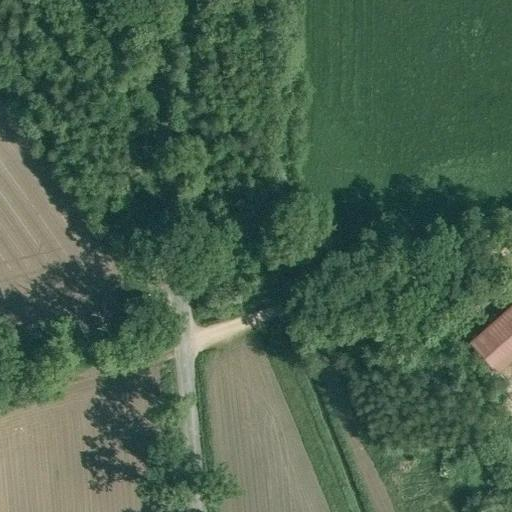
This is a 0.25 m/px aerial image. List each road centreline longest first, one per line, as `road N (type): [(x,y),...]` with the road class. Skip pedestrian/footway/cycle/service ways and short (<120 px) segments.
road 1 (unclassified): [(199,511),(148,0)]
road 2 (unknown): [(185,375),(511,326)]
